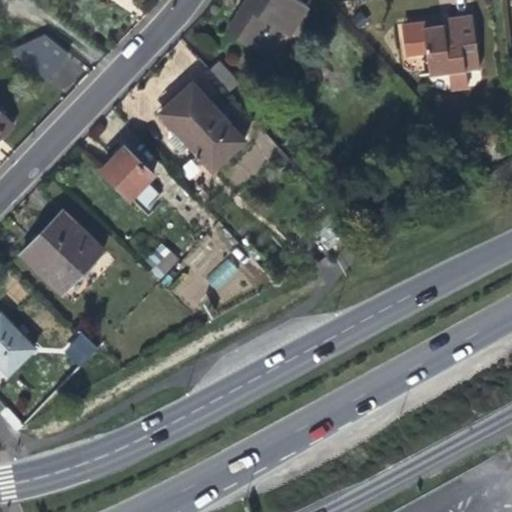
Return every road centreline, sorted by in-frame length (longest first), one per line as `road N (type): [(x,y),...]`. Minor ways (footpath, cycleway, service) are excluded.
road 1 (secondary): [(511,241),(75,466),(0,483)]
road 2 (secondary): [(138,511),(511,301)]
road 3 (residential): [(172,0),(0,191)]
